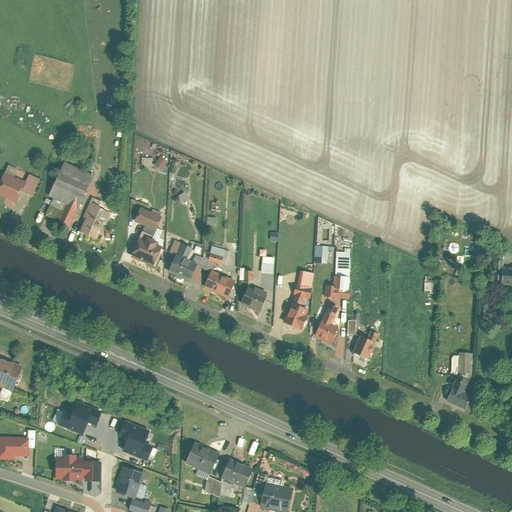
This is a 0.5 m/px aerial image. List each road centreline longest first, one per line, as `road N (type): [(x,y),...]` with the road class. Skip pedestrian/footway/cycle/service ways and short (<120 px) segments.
road 1 (unclassified): [(0,211),(511,444)]
road 2 (primary): [(0,303),(466,511)]
